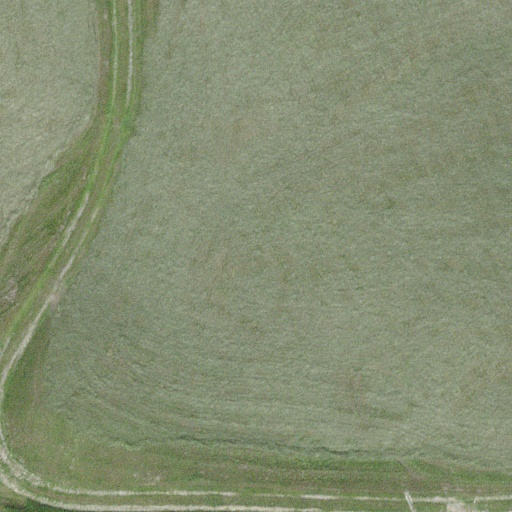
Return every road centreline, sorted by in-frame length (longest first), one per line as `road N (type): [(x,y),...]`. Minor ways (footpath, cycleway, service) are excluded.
road 1 (track): [(511,505),(49,496),(5,472),(0,460)]
road 2 (track): [(0,379),(83,216),(119,95),(117,0)]
